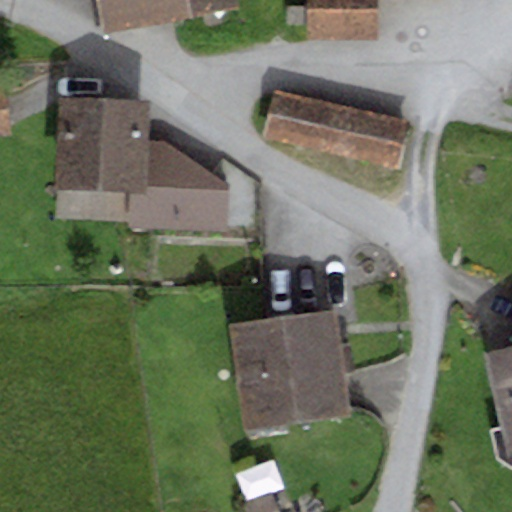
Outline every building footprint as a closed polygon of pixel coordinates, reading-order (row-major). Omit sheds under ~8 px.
[(236,0),(98,0),(103,29),(238,7),(236,0)] [(309,0),(309,37),(380,36),(380,0),(309,0)] [(301,7),(285,7),(286,28),(301,28),(301,7)] [(7,84),(0,84),(0,137),(13,136),(7,84)] [(270,132),(400,164),(411,123),(281,90),(270,132)] [(58,97),(54,188),(137,191),(138,141),(141,101),(58,97)] [(164,142),(138,141),(137,191),(136,230),(227,233),(229,184),(164,142)] [(231,328),(248,430),(349,413),(342,371),(355,369),(351,343),(338,345),(332,311),(231,328)] [(511,347),(488,354),(511,452),(511,347)] [(278,511),(271,495),(246,505),(248,511),(278,511)]
